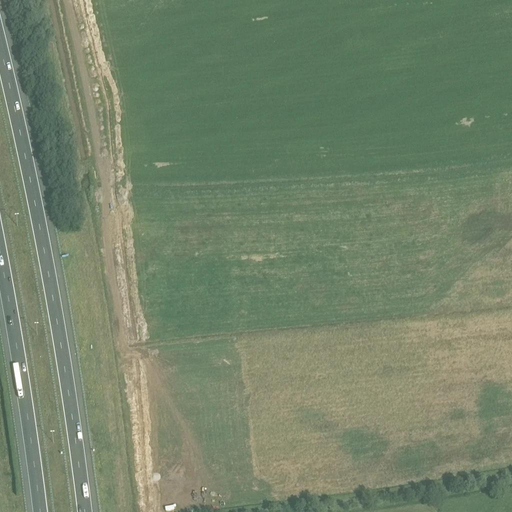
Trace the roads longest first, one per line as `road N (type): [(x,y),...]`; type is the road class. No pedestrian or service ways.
road 1 (motorway): [(85,511),(48,271),(0,46)]
road 2 (motorway): [(0,257),(39,511)]
